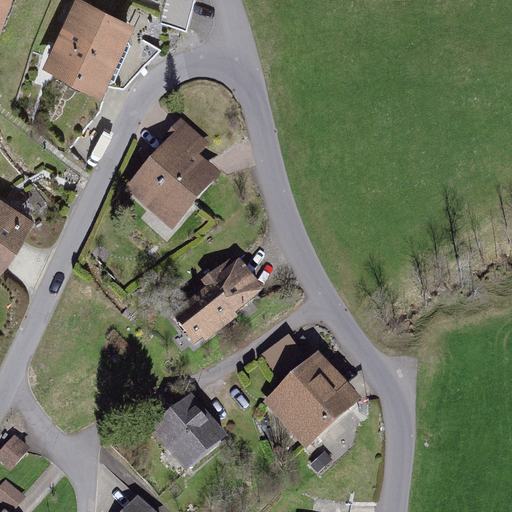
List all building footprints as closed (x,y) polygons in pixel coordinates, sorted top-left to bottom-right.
[(0,0),(0,31),(1,31),(11,0),(0,0)] [(112,25),(62,1),(26,72),(76,96),(112,25)] [(200,150),(173,129),(114,203),(169,248),(216,190),(187,167),(200,150)] [(0,258),(21,226),(0,211),(0,258)] [(192,293),(156,327),(183,356),(254,304),(233,266),(187,285),(192,293)] [(267,393),(247,408),(285,456),(343,410),(290,343),(252,374),(267,393)] [(180,407),(141,435),(172,477),(210,449),(180,407)] [(0,472),(16,454),(2,441),(0,443),(0,472)] [(11,511),(24,498),(6,482),(0,488),(0,504),(8,511),(11,511)] [(150,511),(137,499),(124,511),(150,511)]
